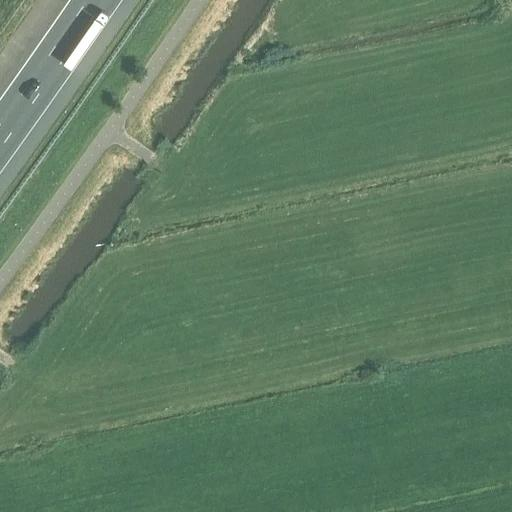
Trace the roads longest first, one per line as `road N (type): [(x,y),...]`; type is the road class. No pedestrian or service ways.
road 1 (unclassified): [(0,280),(201,0)]
road 2 (motorway): [(0,135),(99,0)]
